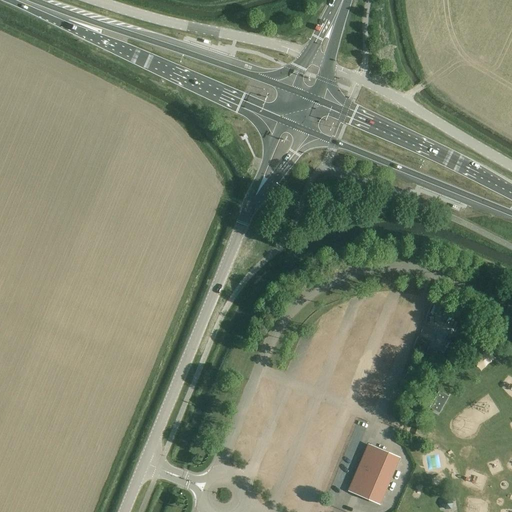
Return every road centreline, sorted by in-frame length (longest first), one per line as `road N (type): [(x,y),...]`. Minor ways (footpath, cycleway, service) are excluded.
road 1 (unclassified): [(123,511),(254,196)]
road 2 (primary): [(68,20),(282,120)]
road 3 (primary): [(293,91),(68,20)]
road 4 (unclassified): [(309,57),(90,0)]
road 5 (primary): [(304,130),(511,213)]
road 6 (primary): [(511,190),(316,100)]
road 7 (unclassified): [(511,167),(328,65)]
